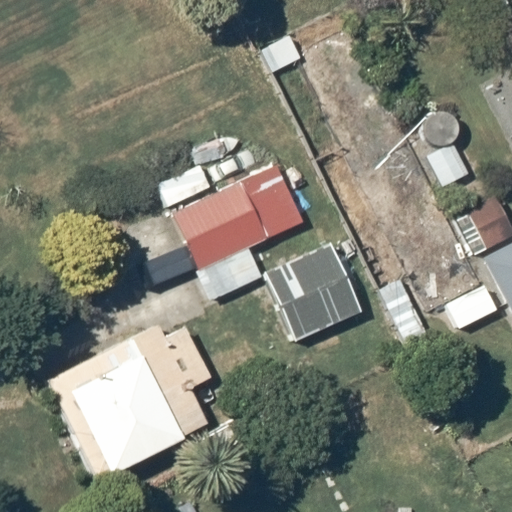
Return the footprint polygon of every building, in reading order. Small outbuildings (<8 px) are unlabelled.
[(303,60),(289,33),(257,49),(271,76),(303,60)] [(148,225),(160,249),(124,268),(138,294),(191,267),(211,304),(261,278),(246,250),(304,221),(273,161),(212,192),(199,166),(157,187),(171,213),(148,225)] [(511,233),(511,212),(503,195),(456,219),(474,254),(511,233)] [(511,245),(485,259),(496,283),(445,308),(459,336),(510,311),(511,315),(511,245)] [(360,315),(329,247),(264,276),(296,345),(360,315)] [(400,278),(376,291),(408,352),(433,339),(400,278)] [(97,482),(182,441),(212,427),(195,390),(214,381),(187,326),(166,335),(161,324),(114,347),(48,378),(97,482)]
